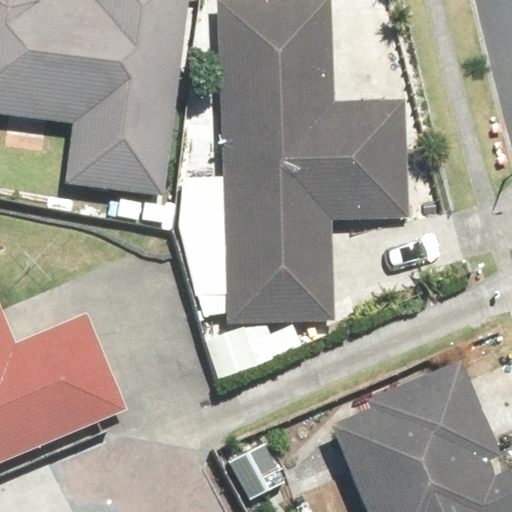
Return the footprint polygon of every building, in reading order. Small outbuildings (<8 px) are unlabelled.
[(166,193),(185,0),(0,0),(0,112),(67,119),(61,182),(166,193)] [(328,0),(213,0),(224,323),(335,320),(332,218),(409,215),(405,94),(332,97),(328,0)] [(50,149),(0,141),(0,188),(44,194),(50,149)] [(16,342),(0,305),(0,458),(126,405),(86,312),(16,342)] [(363,407),(326,422),(364,511),(511,511),(511,464),(491,473),(483,455),(504,446),(465,355),(360,399),(363,407)] [(284,485),(259,441),(216,465),(241,509),(284,485)] [(78,511),(51,457),(0,483),(0,484),(14,511),(78,511)]
